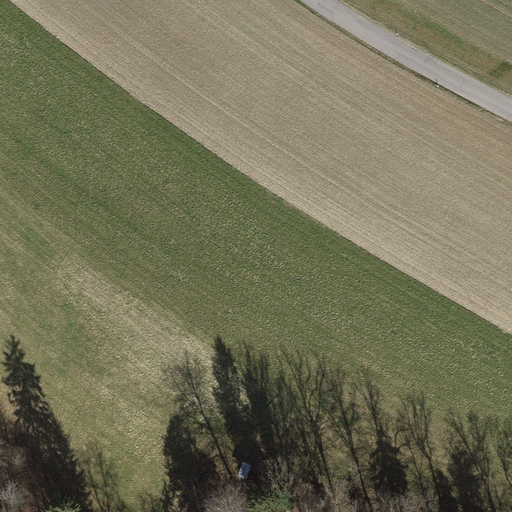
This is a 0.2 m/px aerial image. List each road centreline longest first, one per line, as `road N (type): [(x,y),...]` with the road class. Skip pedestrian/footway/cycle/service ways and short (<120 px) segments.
road 1 (tertiary): [(325,0),(511,109)]
road 2 (track): [(463,511),(338,467)]
